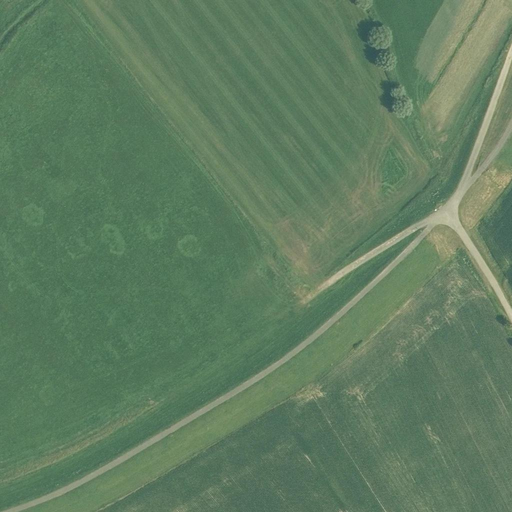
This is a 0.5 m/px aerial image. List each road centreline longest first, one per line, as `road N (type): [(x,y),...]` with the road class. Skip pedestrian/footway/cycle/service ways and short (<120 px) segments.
road 1 (track): [(306,294),(447,211)]
road 2 (unclassified): [(511,319),(447,211)]
